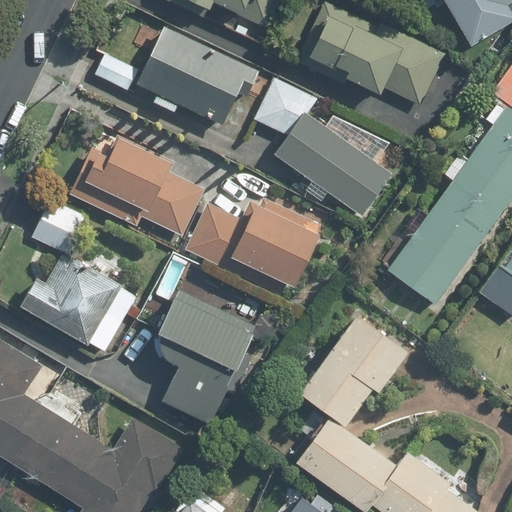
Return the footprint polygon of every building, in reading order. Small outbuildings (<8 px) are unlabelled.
[(175,0),(208,14),(214,1),(270,26),(281,0),(175,0)] [(374,120),(420,142),(434,112),(423,106),(449,51),(342,0),(326,0),(306,42),(299,38),(291,55),(384,99),(374,120)] [(511,0),(449,0),(474,45),(511,23),(511,10),(508,3),(511,0)] [(161,91),(158,98),(179,108),(182,101),(227,123),(243,91),(250,94),(263,68),(169,22),(141,81),(161,91)] [(106,51),(97,72),(131,88),(140,67),(106,51)] [(319,95),(278,75),(258,116),(290,131),(277,150),(364,214),(396,171),(312,110),(319,95)] [(391,267),(440,302),(511,199),(511,101),(503,95),(488,116),(495,121),(469,157),(462,152),(449,171),(456,176),(431,211),(423,206),(409,226),(417,231),(391,267)] [(144,214),(186,233),(207,188),(172,171),(178,157),(124,131),(124,133),(120,131),(111,150),(96,143),(73,191),(140,223),(144,214)] [(86,212),(55,196),(36,233),(66,249),(86,212)] [(286,290),(291,279),(299,283),(325,229),(321,227),(323,223),(266,196),(264,200),(261,199),(259,202),(253,199),(244,217),(210,201),(189,246),(286,290)] [(511,247),(502,261),(511,269),(511,247)] [(41,274),(25,302),(92,341),(93,338),(109,347),(141,293),(125,284),(126,281),(76,252),(74,256),(65,251),(49,279),(41,274)] [(511,269),(502,261),(481,288),(511,311),(511,269)] [(274,310),(267,313),(247,303),(248,301),(252,303),(255,296),(221,280),(211,300),(183,286),(163,325),(168,327),(166,335),(168,347),(177,357),(184,361),(166,396),(215,420),(235,380),(233,379),(242,361),(244,362),(257,333),(259,335),(264,337),(266,333),(280,333),(284,323),(274,310)] [(387,387),(416,345),(362,308),(307,388),(353,419),(378,381),(387,387)] [(0,451),(87,506),(82,511),(140,511),(157,486),(160,488),(186,447),(137,417),(118,447),(28,391),(46,362),(0,333),(0,451)] [(484,511),(454,490),(458,485),(413,452),(403,465),(333,411),(300,455),(371,510),(377,503),(388,511),(484,511)] [(287,454),(303,436),(288,423),(272,441),(287,454)] [(222,511),(197,492),(181,511),(222,511)]
